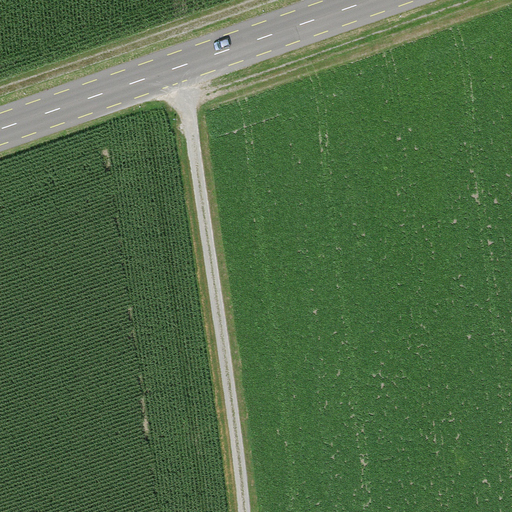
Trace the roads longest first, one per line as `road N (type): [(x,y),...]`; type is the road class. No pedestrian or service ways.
road 1 (track): [(246,511),(193,70)]
road 2 (primary): [(0,137),(393,0)]
road 3 (track): [(491,0),(191,103)]
road 4 (track): [(277,0),(0,96)]
